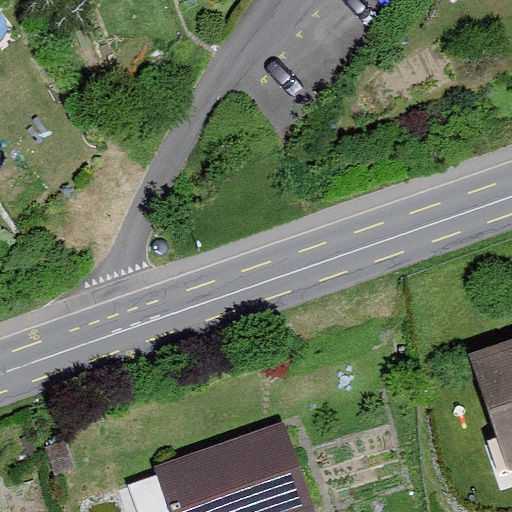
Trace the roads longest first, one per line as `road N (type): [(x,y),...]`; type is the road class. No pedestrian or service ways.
road 1 (primary): [(511,199),(95,342)]
road 2 (residential): [(95,342),(140,206),(277,0)]
